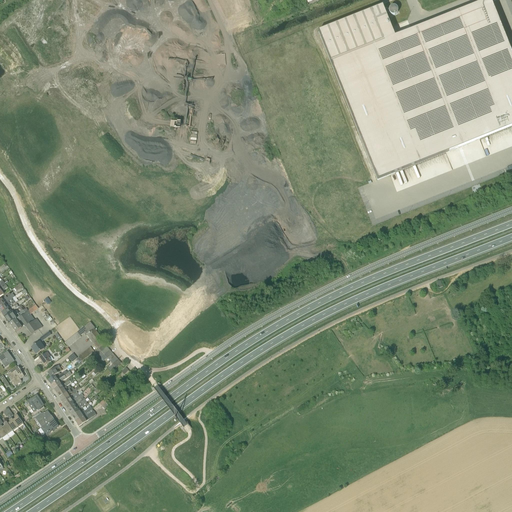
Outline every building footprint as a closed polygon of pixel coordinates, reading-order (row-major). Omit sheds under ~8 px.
[(382,6),(320,31),(379,180),(511,127),(511,55),(490,0),(487,0),(395,37),(382,6)] [(0,307),(5,304),(8,302),(13,299),(13,298),(15,297),(13,294),(7,298),(6,296),(0,300),(0,307)] [(8,308),(16,303),(13,300),(13,299),(8,302),(5,304),(0,307),(0,311),(1,313),(8,308)] [(1,313),(4,317),(11,312),(12,312),(18,307),(19,307),(17,304),(9,310),(8,308),(1,313)] [(9,324),(17,319),(22,315),(28,311),(26,308),(19,314),(16,310),(13,313),(12,312),(11,312),(4,317),(9,324)] [(35,321),(31,315),(28,311),(22,315),(17,319),(9,324),(15,332),(22,328),(18,323),(21,321),(32,335),(43,327),(37,319),(35,321)] [(77,333),(80,337),(84,334),(86,336),(87,335),(98,349),(106,342),(95,329),(95,328),(90,322),(77,333)] [(42,342),(51,335),(49,332),(40,338),(42,342)] [(45,348),(40,342),(32,349),(36,355),(45,348)] [(0,356),(0,359),(6,368),(14,361),(7,352),(0,356)] [(44,367),(51,362),(49,358),(51,357),(47,353),(39,359),(44,367)] [(74,354),(69,358),(72,363),(77,358),(74,354)] [(118,359),(113,364),(116,368),(121,363),(118,359)] [(48,373),(51,378),(60,373),(58,370),(60,368),(59,366),(48,373)] [(8,374),(12,380),(15,386),(22,382),(20,380),(24,377),(20,371),(21,371),(18,367),(8,374)] [(48,381),(51,385),(68,373),(70,372),(69,371),(67,373),(66,371),(61,375),(60,373),(51,378),(48,381)] [(54,390),(61,385),(60,383),(67,379),(66,378),(70,376),(68,373),(51,385),(54,390)] [(57,394),(69,386),(71,384),(72,384),(71,383),(74,381),(72,379),(70,381),(69,380),(64,384),(63,383),(61,385),(54,390),(57,394)] [(69,386),(57,394),(59,398),(67,394),(70,391),(72,389),(71,389),(69,386)] [(72,396),(76,392),(77,391),(75,389),(74,391),(72,389),(71,389),(72,389),(70,391),(67,394),(59,398),(62,402),(72,396)] [(76,392),(72,396),(62,402),(65,407),(75,400),(76,399),(78,397),(79,397),(79,396),(76,392)] [(34,412),(39,408),(44,406),(37,395),(27,402),(34,412)] [(81,399),(77,401),(76,399),(75,400),(65,407),(68,411),(75,406),(85,400),(83,397),(81,399)] [(72,417),(80,411),(88,404),(87,403),(85,400),(75,406),(68,411),(72,417)] [(72,417),(75,422),(86,414),(87,412),(92,409),(91,407),(87,409),(88,409),(85,412),(84,410),(81,412),(80,411),(72,417)] [(86,414),(75,422),(79,427),(96,415),(93,411),(92,409),(87,412),(86,414)] [(42,428),(53,420),(47,411),(42,415),(42,414),(35,419),(42,428)] [(18,428),(12,419),(11,418),(9,415),(7,416),(10,420),(9,421),(10,422),(8,424),(7,424),(13,431),(18,428)] [(18,428),(23,424),(17,415),(14,417),(15,419),(13,420),(12,419),(18,428)] [(41,428),(46,435),(59,427),(53,420),(42,428),(41,428)] [(7,435),(13,431),(7,424),(8,424),(7,422),(4,424),(5,426),(3,428),(1,426),(7,435)]
